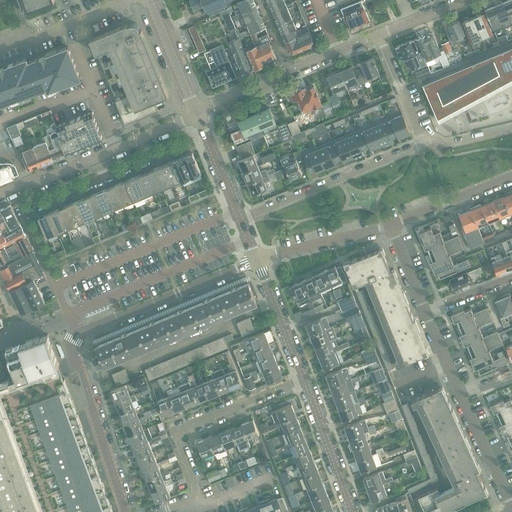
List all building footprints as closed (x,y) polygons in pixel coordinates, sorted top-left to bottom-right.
[(18,0),(23,12),(54,1),(53,0),(18,0)] [(191,0),(195,9),(206,5),(208,10),(217,6),(219,12),(227,9),(230,8),(228,3),(231,2),(230,0),(191,0)] [(235,11),(236,15),(243,12),(257,7),(253,0),(242,0),(237,2),(240,9),(235,11)] [(274,15),(288,9),(294,7),(292,3),(287,6),(284,0),(280,0),(269,5),(274,15)] [(352,30),(370,22),(361,1),(354,5),(354,4),(341,10),(349,29),(352,30)] [(511,20),(504,2),(493,6),(501,25),(502,27),(511,22),(511,20)] [(501,25),(493,6),(484,10),(493,31),(502,27),(501,25)] [(244,17),(246,23),(261,17),(257,7),(243,12),(236,15),(238,19),(244,17)] [(227,9),(219,12),(222,20),(224,19),(229,32),(236,29),(230,14),(227,9)] [(274,15),(278,25),(292,19),(292,18),(294,17),(294,18),(301,15),(300,11),(295,13),(295,14),(291,16),(288,9),(274,15)] [(475,16),(472,17),(482,40),(486,38),(489,43),(495,40),(483,12),(482,13),(480,11),(476,13),(475,16)] [(304,21),(301,15),(294,18),(294,17),(292,18),(292,19),(278,25),(282,36),(297,29),(294,22),(298,20),(299,23),(304,21)] [(255,32),(265,28),(266,27),(261,17),(246,23),(249,29),(238,34),(240,37),(240,38),(251,34),(255,32)] [(477,42),(482,40),(472,17),(469,18),(467,17),(463,18),(462,21),(461,21),(473,49),(479,47),(477,42)] [(462,37),(465,35),(459,20),(446,25),(450,33),(447,34),(452,46),(464,41),(462,37)] [(91,39),(108,78),(126,122),(165,106),(161,96),(167,94),(139,26),(138,24),(135,23),(133,22),(130,23),(91,39)] [(307,27),(295,32),(302,50),(314,45),(307,27)] [(268,34),(265,28),(255,32),(258,38),(268,34)] [(261,44),(258,38),(255,32),(251,34),(250,34),(255,46),(247,49),(255,69),(265,65),(264,62),(267,61),(260,44),(261,44)] [(294,53),(302,50),(295,32),(283,37),(290,53),(294,53)] [(443,67),(449,65),(444,53),(443,49),(439,51),(431,32),(424,35),(415,38),(421,52),(425,61),(433,58),(432,56),(437,54),(443,67)] [(198,34),(192,36),(196,46),(203,43),(198,34)] [(499,45),(508,41),(505,35),(496,39),(499,45)] [(253,69),(240,38),(240,37),(229,42),(242,74),(253,69)] [(412,70),(426,65),(425,61),(421,52),(418,53),(413,39),(395,47),(401,60),(407,58),(412,70)] [(269,41),(261,44),(260,44),(267,61),(276,57),(269,41)] [(448,41),(441,44),(443,49),(444,53),(452,50),(448,41)] [(511,45),(422,82),(436,117),(464,105),(463,105),(462,103),(489,92),(488,91),(488,92),(487,90),(511,79),(511,76),(511,45)] [(206,52),(207,53),(211,51),(218,67),(207,71),(213,86),(235,77),(222,46),(206,52)] [(0,104),(13,99),(13,101),(19,99),(18,97),(49,86),(51,91),(56,89),(56,87),(80,79),(80,78),(81,78),(68,47),(29,62),(27,58),(0,68),(0,104)] [(452,50),(444,53),(449,65),(462,60),(457,48),(452,50)] [(362,67),(357,70),(363,83),(369,81),(367,78),(378,73),(375,64),(376,64),(375,62),(374,62),(372,58),(360,63),(362,67)] [(351,66),(339,72),(346,87),(354,84),(354,85),(358,84),(358,85),(363,83),(357,70),(353,71),(351,66)] [(429,73),(427,67),(415,72),(417,78),(429,73)] [(332,93),(346,87),(339,72),(327,77),(330,84),(328,84),(332,93)] [(316,117),(325,113),(325,112),(322,106),(316,91),(315,91),(313,86),(307,89),(304,91),(302,88),(299,87),(296,89),(294,92),(290,94),(293,103),(297,101),(302,111),(304,110),(305,112),(313,109),(316,117)] [(354,104),(356,109),(371,102),(370,100),(367,93),(363,95),(365,99),(354,104)] [(338,100),(339,99),(336,94),(328,97),(331,103),(338,100)] [(338,100),(331,103),(333,108),(341,105),(338,100)] [(330,103),(322,106),(325,112),(332,109),(330,103)] [(269,108),(254,114),(261,130),(263,134),(271,131),(272,134),(278,131),(283,142),(292,139),(285,121),(276,125),(269,108)] [(49,109),(45,111),(40,113),(42,117),(51,113),(49,109)] [(91,112),(56,126),(60,137),(58,137),(66,155),(102,140),(91,112)] [(242,130),(231,135),(235,144),(248,139),(247,136),(261,130),(254,114),(238,120),(242,130)] [(391,116),(385,119),(393,136),(397,134),(398,137),(410,132),(402,114),(392,118),(391,116)] [(38,123),(35,116),(24,121),(27,128),(38,123)] [(385,119),(372,124),(380,144),(389,141),(388,138),(393,136),(385,119)] [(294,121),(287,123),(290,130),(292,135),(293,134),(301,131),(296,120),(294,121)] [(23,121),(16,124),(19,130),(25,127),(23,121)] [(16,124),(7,128),(11,138),(21,135),(19,130),(16,124)] [(372,124),(358,130),(365,147),(370,145),(371,148),(380,144),(372,124)] [(340,126),(333,129),(336,135),(343,133),(340,126)] [(43,136),(44,138),(53,161),(66,156),(58,137),(60,137),(58,130),(43,136)] [(358,130),(344,135),(353,156),(362,152),(360,149),(365,147),(358,130)] [(344,135),(331,141),(338,159),(343,157),(344,159),(353,156),(344,135)] [(42,143),(33,147),(36,156),(35,156),(36,159),(37,158),(40,166),(53,161),(44,138),(40,139),(42,143)] [(235,147),(240,159),(251,154),(252,155),(255,154),(249,141),(235,147)] [(331,141),(317,147),(325,167),(334,163),(333,161),(338,159),(331,141)] [(27,171),(40,166),(37,158),(36,159),(35,156),(36,156),(33,147),(23,151),(25,157),(22,158),(27,171)] [(316,171),(325,167),(317,147),(303,153),(310,170),(315,168),(316,171)] [(298,167),(304,165),(299,153),(298,151),(292,153),(295,159),(289,161),(288,159),(282,161),(289,179),(301,174),(298,167)] [(191,152),(182,156),(193,182),(202,178),(191,152)] [(237,160),(246,183),(273,172),(272,169),(266,172),(264,169),(258,171),(252,155),(251,154),(240,159),(237,160)] [(172,160),(181,180),(183,186),(193,182),(182,156),(172,160)] [(172,160),(163,164),(171,184),(181,180),(172,160)] [(0,162),(0,182),(14,177),(14,176),(18,174),(14,165),(10,162),(0,162)] [(163,164),(153,168),(162,188),(171,184),(163,164)] [(153,168),(144,172),(152,192),(162,188),(153,168)] [(144,172),(134,176),(143,196),(152,192),(144,172)] [(274,175),(273,172),(246,183),(251,194),(265,188),(263,182),(269,179),(268,177),(274,175)] [(134,176),(125,180),(133,200),(135,206),(145,202),(143,196),(134,176)] [(125,180),(115,184),(123,204),(133,200),(125,180)] [(115,184),(106,188),(114,208),(123,204),(115,184)] [(106,188),(96,192),(104,212),(114,208),(106,188)] [(200,198),(210,194),(207,188),(197,193),(200,198)] [(508,195),(503,197),(510,213),(511,212),(511,191),(507,193),(508,195)] [(96,192),(86,196),(95,216),(104,212),(96,192)] [(200,198),(197,193),(188,197),(188,198),(190,202),(200,198)] [(86,196),(77,201),(85,220),(95,216),(86,196)] [(503,197),(492,201),(499,218),(510,213),(503,197)] [(77,201),(67,205),(76,225),(85,220),(77,201)] [(169,205),(171,210),(181,206),(178,201),(169,205)] [(492,201),(481,206),(488,222),(499,218),(492,201)] [(475,208),(470,210),(477,227),(488,222),(481,206),(480,204),(474,207),(475,208)] [(0,209),(0,248),(13,242),(21,257),(32,251),(33,250),(10,205),(0,209)] [(67,205),(58,209),(66,229),(76,225),(67,205)] [(169,205),(159,209),(162,214),(171,211),(169,205)] [(159,208),(149,212),(152,218),(161,214),(159,208)] [(58,209),(48,213),(57,233),(66,229),(58,209)] [(483,240),(477,227),(470,210),(455,216),(469,250),(484,244),(483,240)] [(142,222),(152,218),(149,212),(140,216),(142,222)] [(47,237),(57,233),(48,213),(38,217),(47,237)] [(441,217),(443,222),(451,219),(449,214),(441,217)] [(139,215),(130,219),(133,226),(142,222),(140,216),(139,215)] [(420,238),(422,244),(442,236),(440,231),(441,230),(437,221),(429,225),(430,226),(420,231),(422,237),(420,238)] [(81,235),(71,240),(76,251),(85,247),(83,241),(82,239),(81,235)] [(427,249),(430,255),(461,242),(458,235),(444,241),(442,236),(422,244),(425,250),(427,249)] [(92,237),(83,241),(85,247),(91,244),(95,243),(92,237)] [(507,256),(502,258),(501,258),(507,272),(511,270),(511,258),(505,241),(501,242),(507,256)] [(0,248),(0,249),(4,247),(6,249),(9,248),(12,253),(9,255),(10,258),(0,263),(0,271),(4,280),(10,291),(21,313),(32,308),(33,308),(44,303),(36,285),(46,280),(32,251),(21,257),(13,242),(0,248)] [(430,262),(432,267),(452,260),(449,254),(463,249),(461,242),(430,255),(432,261),(430,262)] [(4,247),(0,249),(0,263),(10,258),(9,255),(12,253),(9,248),(6,249),(4,247)] [(64,249),(54,253),(56,259),(67,255),(64,249)] [(359,257),(358,257),(350,261),(351,264),(345,266),(354,286),(370,279),(402,357),(394,360),(397,366),(425,354),(423,348),(425,347),(419,330),(416,332),(411,321),(414,320),(407,303),(404,304),(400,293),(403,292),(396,275),(393,276),(384,254),(381,255),(379,249),(359,257)] [(498,276),(507,272),(501,258),(502,258),(500,254),(494,256),(492,250),(488,251),(497,277),(498,276)] [(455,262),(468,257),(466,253),(453,258),(455,262)] [(454,265),(452,260),(432,267),(434,273),(437,272),(440,279),(470,266),(468,259),(454,265)] [(334,267),(323,272),(330,286),(340,281),(342,283),(346,281),(342,272),(337,274),(334,267)] [(471,275),(481,271),(480,267),(450,279),(451,284),(450,286),(451,290),(454,290),(454,291),(463,288),(465,289),(468,287),(468,286),(471,284),(471,283),(473,282),(471,275)] [(323,272),(312,277),(319,291),(330,286),(323,272)] [(312,277),(301,282),(308,296),(309,295),(319,291),(312,277)] [(312,300),(309,295),(308,296),(301,282),(290,287),(297,301),(298,301),(300,305),(310,301),(312,300)] [(231,290),(220,294),(229,315),(256,304),(248,283),(237,287),(236,287),(230,289),(231,290)] [(221,287),(177,304),(178,308),(222,291),(221,287)] [(387,370),(394,367),(392,363),(391,363),(388,356),(389,355),(384,344),(380,336),(381,336),(376,324),(373,317),(373,316),(369,305),(368,305),(365,297),(366,297),(362,289),(356,292),(387,370)] [(203,301),(192,306),(201,327),(229,315),(220,294),(209,299),(209,298),(203,301)] [(503,298),(502,298),(509,314),(511,312),(511,295),(511,294),(508,295),(507,294),(503,296),(503,298)] [(342,300),(344,306),(355,301),(353,296),(342,300)] [(504,316),(509,314),(502,298),(501,298),(500,297),(496,299),(496,300),(493,302),(503,327),(510,325),(508,321),(506,321),(504,316)] [(321,304),(314,307),(316,312),(324,309),(321,304)] [(175,313),(165,318),(173,338),(201,327),(192,306),(181,311),(181,310),(176,312),(175,313)] [(357,306),(346,311),(343,312),(347,321),(350,319),(361,315),(357,306)] [(456,321),(459,327),(490,314),(487,307),(473,313),(471,308),(465,310),(464,308),(451,314),(454,322),(456,321)] [(459,334),(462,340),(481,332),(479,327),(493,321),(490,314),(459,327),(462,333),(459,334)] [(361,315),(350,319),(354,331),(361,328),(365,326),(361,315)] [(320,318),(305,324),(309,336),(324,330),(330,327),(326,316),(320,318)] [(148,325),(137,329),(146,350),(173,338),(165,318),(154,322),(154,321),(147,324),(148,325)] [(236,323),(238,330),(251,324),(249,318),(236,323)] [(241,336),(254,331),(251,324),(238,330),(241,336)] [(324,330),(309,336),(314,347),(329,341),(335,338),(337,337),(334,330),(333,326),(330,327),(324,330)] [(120,336),(107,341),(116,362),(146,350),(137,329),(126,333),(120,335),(120,336)] [(467,345),(469,350),(500,337),(497,331),(483,337),(481,332),(462,340),(464,346),(467,345)] [(249,338),(253,349),(268,343),(263,332),(249,338)] [(231,333),(223,337),(225,342),(233,339),(231,333)] [(113,511),(105,489),(95,463),(89,446),(77,413),(64,379),(58,381),(55,374),(53,367),(59,364),(48,334),(28,341),(11,347),(6,349),(15,375),(10,377),(11,382),(0,386),(0,511),(113,511)] [(470,358),(472,363),(491,355),(489,350),(503,344),(500,337),(469,350),(472,356),(470,358)] [(222,338),(217,340),(221,351),(227,349),(222,338)] [(329,341),(314,347),(318,358),(333,352),(339,350),(339,349),(338,345),(335,338),(329,341)] [(221,351),(217,340),(211,342),(216,353),(221,351)] [(104,367),(116,362),(107,341),(95,346),(98,354),(94,356),(98,367),(103,365),(104,367)] [(338,345),(339,349),(350,345),(348,341),(338,345)] [(210,356),(216,353),(211,342),(205,345),(210,356)] [(253,349),(258,360),(272,354),(268,343),(253,349)] [(210,356),(205,345),(200,347),(205,358),(210,356)] [(205,358),(200,347),(194,349),(199,360),(205,358)] [(233,350),(235,357),(242,354),(239,347),(233,350)] [(363,351),(365,356),(375,352),(373,347),(363,351)] [(199,360),(194,349),(189,351),(193,363),(199,360)] [(333,352),(318,358),(323,369),(327,368),(338,363),(343,361),(339,350),(333,352)] [(493,360),(491,355),(472,363),(474,369),(477,368),(480,374),(507,362),(502,350),(497,353),(499,358),(493,360)] [(193,363),(189,351),(183,354),(188,365),(193,363)] [(378,358),(375,352),(365,356),(367,362),(378,358)] [(188,365),(183,354),(178,356),(182,367),(188,365)] [(277,365),(272,354),(258,360),(262,371),(277,365)] [(182,367),(178,356),(172,358),(177,369),(182,367)] [(177,369),(172,358),(167,361),(171,372),(177,369)] [(230,371),(224,374),(230,389),(241,384),(231,359),(226,361),(230,371)] [(171,372),(167,361),(161,363),(166,374),(171,372)] [(161,363),(156,365),(160,376),(166,374),(161,363)] [(151,367),(150,367),(155,378),(156,378),(160,376),(156,365),(151,367)] [(282,377),(277,365),(262,371),(257,373),(259,378),(264,376),(267,383),(282,377)] [(150,367),(144,370),(149,381),(155,378),(150,367)] [(329,374),(325,375),(329,387),(351,379),(347,367),(340,369),(329,374)] [(382,368),(370,372),(374,383),(377,382),(386,379),(382,368)] [(112,374),(114,380),(127,375),(124,369),(112,374)] [(211,373),(213,378),(219,393),(230,389),(224,374),(222,369),(211,373)] [(186,377),(188,381),(197,402),(208,398),(202,383),(197,385),(193,374),(186,377)] [(129,380),(127,375),(114,380),(116,386),(129,380)] [(251,379),(250,377),(244,379),(249,390),(255,388),(251,379)] [(351,379),(329,387),(330,388),(333,398),(355,390),(352,382),(358,380),(357,377),(351,379)] [(162,378),(157,380),(160,386),(163,392),(167,391),(166,390),(167,390),(164,384),(162,378)] [(213,378),(202,383),(208,398),(219,393),(213,378)] [(379,382),(383,392),(390,390),(386,379),(379,382)] [(177,386),(178,387),(180,392),(185,406),(197,402),(188,381),(177,386)] [(110,391),(115,402),(129,396),(125,386),(110,391)] [(169,396),(168,396),(174,411),(185,406),(180,392),(178,387),(172,390),(171,388),(167,390),(166,390),(167,391),(169,396)] [(439,388),(411,401),(413,406),(422,403),(459,487),(442,496),(438,487),(418,497),(425,511),(444,511),(451,509),(449,506),(454,504),(456,507),(465,503),(484,493),(482,488),(484,486),(474,465),(477,463),(469,447),(467,448),(462,437),(464,436),(457,420),(454,421),(449,410),(452,409),(444,392),(442,394),(439,388)] [(355,390),(333,398),(338,409),(365,399),(364,396),(357,398),(355,390)] [(391,390),(381,393),(385,403),(394,399),(391,390)] [(115,402),(119,413),(134,407),(131,402),(137,400),(135,394),(129,396),(115,402)] [(164,416),(174,411),(168,396),(157,401),(164,416)] [(496,411),(499,417),(511,411),(511,402),(510,398),(504,400),(503,398),(490,404),(494,413),(496,411)] [(365,399),(338,409),(342,421),(352,418),(357,416),(363,413),(360,405),(366,402),(365,399)] [(383,403),(385,408),(396,404),(394,399),(385,403),(383,403)] [(409,407),(408,402),(401,405),(430,478),(407,489),(409,493),(421,488),(420,487),(432,482),(438,479),(436,473),(435,473),(432,466),(433,465),(428,453),(427,454),(424,446),(425,446),(420,434),(419,434),(416,427),(417,426),(412,414),(412,415),(409,407)] [(391,413),(394,421),(402,418),(396,404),(385,408),(387,414),(391,413)] [(271,414),(275,423),(275,424),(280,422),(295,416),(290,405),(275,411),(276,412),(271,414)] [(119,413),(124,424),(138,419),(134,407),(119,413)] [(156,407),(143,412),(145,416),(157,411),(156,407)] [(157,411),(145,416),(146,419),(159,414),(157,411)] [(499,424),(502,430),(511,425),(511,411),(499,417),(501,423),(499,424)] [(124,424),(128,436),(143,430),(140,424),(147,421),(146,419),(145,416),(138,419),(124,424)] [(280,422),(284,433),(299,427),(295,416),(280,422)] [(406,429),(402,418),(394,421),(399,432),(406,429)] [(252,420),(240,424),(246,439),(258,435),(252,420)] [(344,427),(348,438),(363,432),(359,421),(344,427)] [(275,424),(275,423),(268,426),(268,427),(261,430),(262,433),(277,427),(275,424)] [(240,424),(229,429),(235,444),(246,439),(240,424)] [(507,435),(509,441),(511,439),(511,425),(502,430),(504,436),(507,435)] [(284,433),(289,444),(304,438),(299,427),(284,433)] [(229,429),(218,433),(224,448),(225,448),(235,444),(229,429)] [(133,447),(147,441),(152,439),(150,434),(145,436),(143,430),(128,436),(133,447)] [(348,438),(352,449),(367,444),(363,432),(348,438)] [(227,453),(225,448),(224,448),(218,433),(207,437),(213,452),(214,452),(216,457),(227,453)] [(201,457),(213,452),(207,437),(195,442),(201,457)] [(289,444),(293,455),(308,449),(304,438),(289,444)] [(133,447),(137,458),(152,452),(147,441),(133,447)] [(352,449),(357,460),(372,455),(367,444),(352,449)] [(403,445),(388,451),(390,455),(404,450),(403,445)] [(259,448),(261,453),(263,460),(267,458),(262,447),(259,448)] [(293,455),(298,467),(313,461),(308,449),(293,455)] [(403,454),(405,459),(416,455),(414,449),(403,454)] [(137,458),(142,469),(156,463),(152,452),(137,458)] [(376,467),(372,455),(357,460),(361,472),(376,467)] [(421,468),(416,455),(405,459),(407,465),(412,463),(415,471),(421,468)] [(298,467),(302,478),(317,472),(313,461),(298,467)] [(142,469),(146,480),(161,474),(156,463),(142,469)] [(209,481),(222,476),(220,470),(207,475),(209,481)] [(363,478),(367,489),(382,484),(387,482),(393,480),(392,476),(385,479),(382,471),(363,478)] [(302,478),(307,489),(322,483),(317,472),(302,478)] [(146,480),(150,491),(172,483),(172,482),(170,477),(163,480),(161,474),(146,480)] [(288,477),(281,480),(284,485),(289,483),(290,483),(288,477)] [(172,484),(172,483),(150,491),(155,502),(170,496),(167,490),(170,489),(171,487),(172,486),(172,484)] [(284,485),(283,486),(288,497),(294,494),(289,483),(284,485)] [(307,489),(311,500),(326,494),(322,483),(307,489)] [(386,495),(382,484),(367,489),(371,501),(386,495)] [(311,500),(316,511),(331,505),(326,494),(311,500)] [(411,511),(406,497),(372,509),(373,511),(411,511)] [(269,498),(263,501),(267,511),(286,511),(281,498),(276,500),(275,499),(270,501),(269,498)] [(258,505),(255,506),(257,511),(267,511),(263,501),(257,503),(258,505)]
